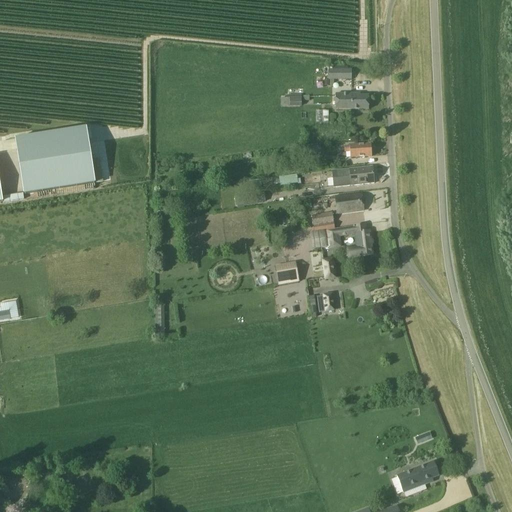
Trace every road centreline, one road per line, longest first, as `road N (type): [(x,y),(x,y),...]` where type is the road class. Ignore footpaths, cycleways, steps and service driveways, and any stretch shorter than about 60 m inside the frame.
road 1 (track): [(365,0),(367,54),(148,39),(144,134),(76,123),(0,141)]
road 2 (unclassified): [(462,327),(404,263),(396,229),(386,55),(393,0)]
road 3 (tertiary): [(462,327),(447,259),(433,0)]
road 4 (track): [(482,0),(491,177),(511,299)]
road 5 (unclassified): [(495,511),(481,475),(469,345)]
